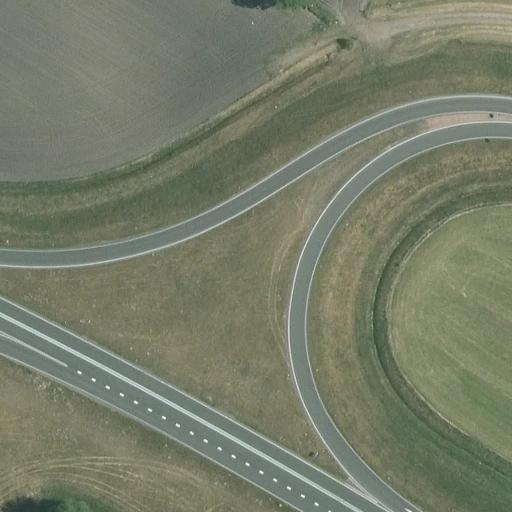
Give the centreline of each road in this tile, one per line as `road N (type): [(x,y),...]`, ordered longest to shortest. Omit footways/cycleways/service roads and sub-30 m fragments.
road 1 (trunk): [(511,110),(477,108),(400,123),(224,216),(109,256),(0,258)]
road 2 (trunk): [(389,511),(306,394),(302,289),(321,233),(369,178),(446,137),(511,133)]
road 3 (trunk): [(357,511),(35,335)]
road 4 (track): [(369,31),(511,20)]
